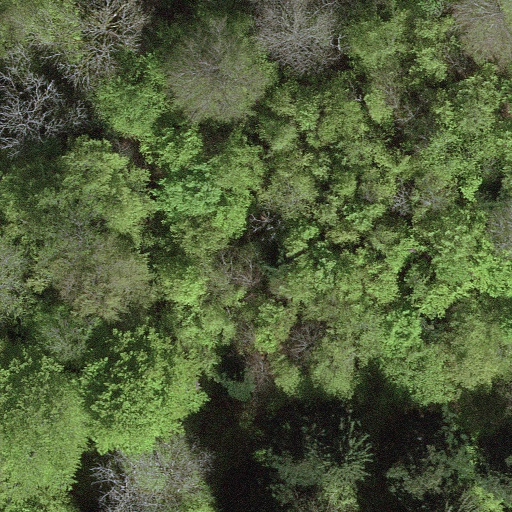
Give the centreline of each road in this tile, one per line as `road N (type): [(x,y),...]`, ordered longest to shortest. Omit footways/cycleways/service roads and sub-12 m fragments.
road 1 (track): [(511,356),(259,378),(74,458),(0,475)]
road 2 (unclassified): [(0,90),(267,0)]
